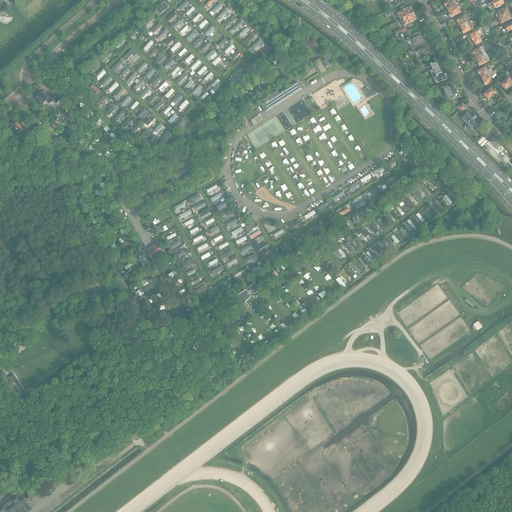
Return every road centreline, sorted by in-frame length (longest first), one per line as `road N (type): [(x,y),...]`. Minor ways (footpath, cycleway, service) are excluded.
road 1 (primary): [(294,0),(346,39),(511,198)]
road 2 (primary): [(511,184),(311,0)]
road 3 (track): [(0,477),(149,362)]
road 4 (residential): [(487,120),(423,0)]
road 5 (track): [(149,362),(174,390),(156,417),(129,412),(120,385)]
road 6 (primary): [(97,0),(31,59),(24,89)]
